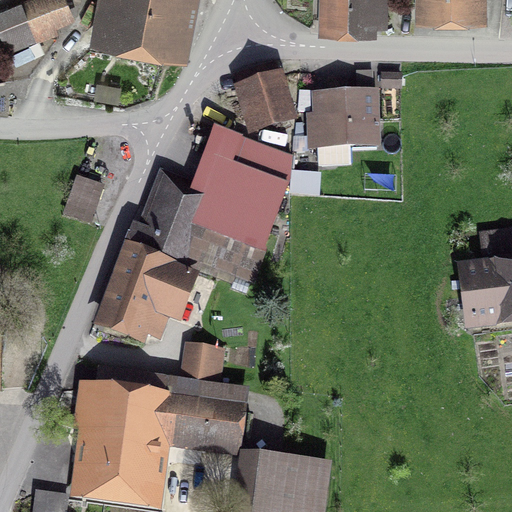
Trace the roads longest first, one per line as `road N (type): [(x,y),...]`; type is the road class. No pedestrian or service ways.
road 1 (tertiary): [(170,119),(0,504)]
road 2 (residential): [(224,25),(302,49),(511,53)]
road 3 (tertiary): [(170,119),(0,128)]
